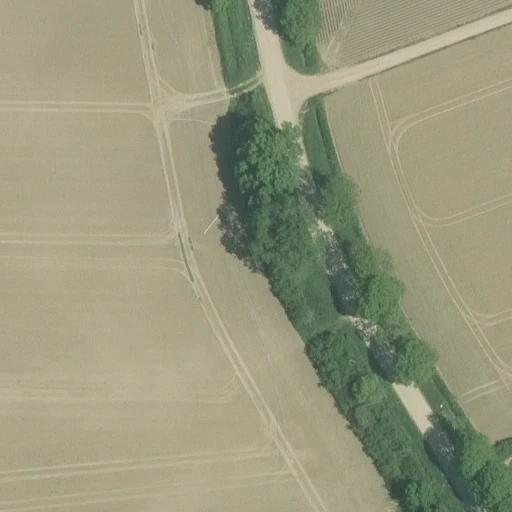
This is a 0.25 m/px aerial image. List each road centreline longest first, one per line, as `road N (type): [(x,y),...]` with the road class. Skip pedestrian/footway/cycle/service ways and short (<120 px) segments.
road 1 (unclassified): [(485,511),(336,263),(268,0)]
road 2 (track): [(511,10),(292,97)]
